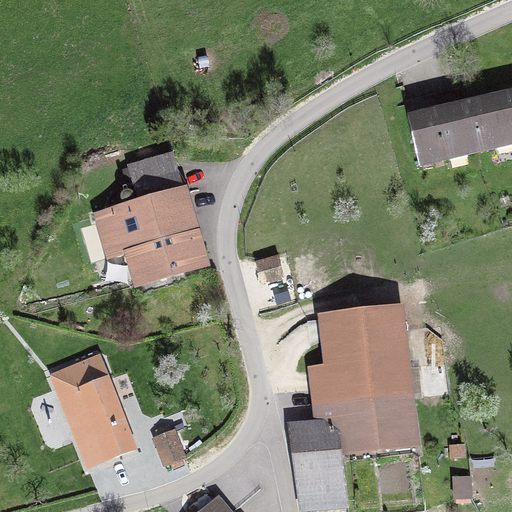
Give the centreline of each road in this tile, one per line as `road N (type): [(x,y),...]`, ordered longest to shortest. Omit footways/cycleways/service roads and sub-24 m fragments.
road 1 (unclassified): [(511,12),(302,120),(251,175),(231,229),(232,266),(264,418)]
road 2 (unclassified): [(264,418),(204,474),(91,511)]
